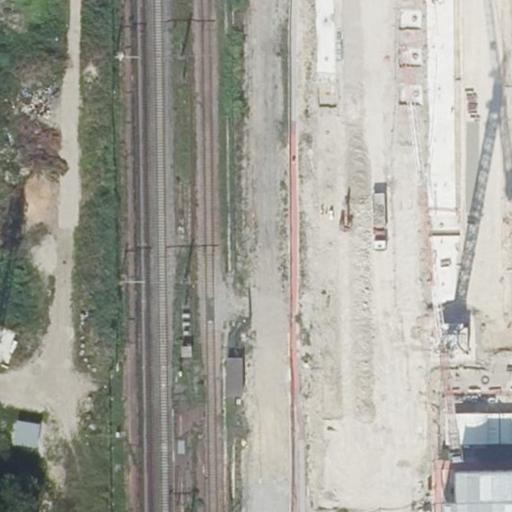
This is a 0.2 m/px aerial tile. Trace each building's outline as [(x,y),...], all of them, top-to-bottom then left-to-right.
[(302,0),(305,325),(351,324),(350,118),(337,118),(337,80),(328,80),(327,37),(346,37),(345,0),(302,0)] [(511,0),(441,0),(441,32),(511,31),(511,0)] [(511,117),(477,118),(478,166),(430,166),(431,210),(477,210),(477,240),(511,239),(511,117)] [(511,273),(478,274),(480,349),(511,348),(511,273)] [(236,359),(228,359),(228,397),(236,397),(244,397),(243,359),(236,359)] [(345,511),(344,435),(310,435),(310,511),(345,511)]
